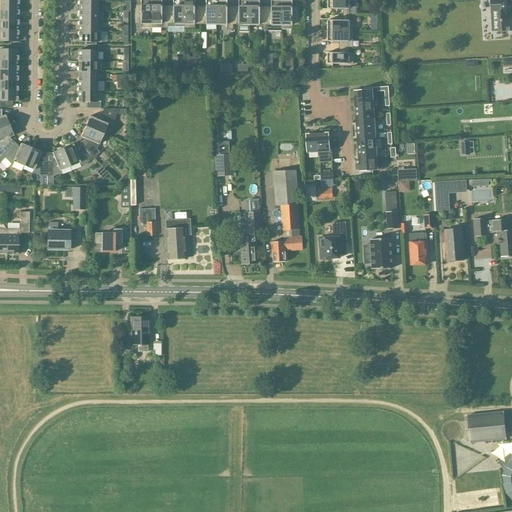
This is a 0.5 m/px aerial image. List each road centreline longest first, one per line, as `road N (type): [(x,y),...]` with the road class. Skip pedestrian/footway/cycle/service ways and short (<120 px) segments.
road 1 (tertiary): [(511,308),(21,290)]
road 2 (track): [(424,423),(380,402),(87,401),(54,412),(27,437),(14,468),(16,511)]
road 3 (residential): [(33,0),(33,125),(43,136),(61,126),(62,0)]
road 4 (residential): [(347,174),(343,114),(314,104),(312,0)]
